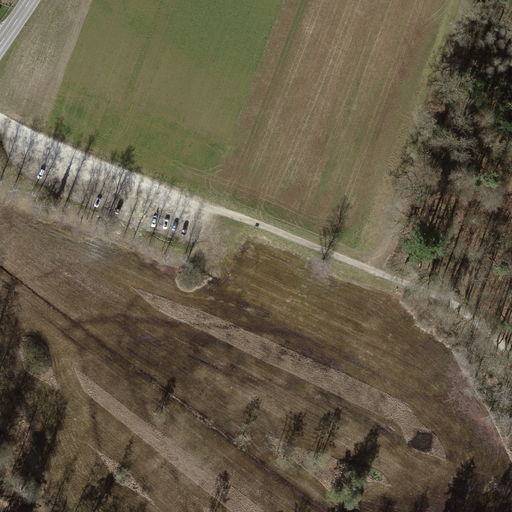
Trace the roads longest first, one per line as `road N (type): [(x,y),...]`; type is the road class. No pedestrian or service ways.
road 1 (unclassified): [(0,119),(412,284)]
road 2 (track): [(511,354),(446,296),(412,284)]
